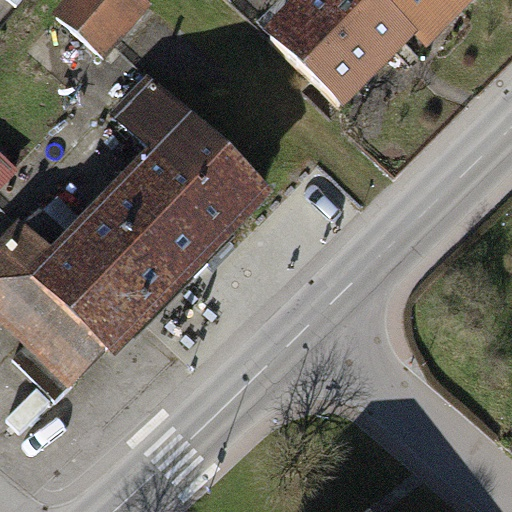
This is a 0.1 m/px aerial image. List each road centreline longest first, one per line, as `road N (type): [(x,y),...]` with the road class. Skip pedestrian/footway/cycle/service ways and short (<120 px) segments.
road 1 (tertiary): [(304,328),(511,124)]
road 2 (residential): [(304,328),(511,496)]
road 3 (tertiary): [(123,511),(304,328)]
